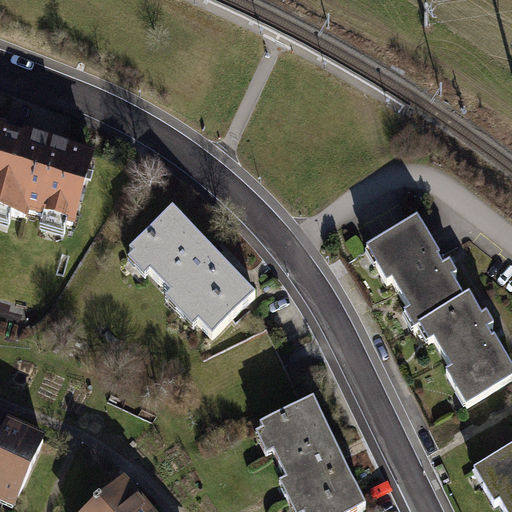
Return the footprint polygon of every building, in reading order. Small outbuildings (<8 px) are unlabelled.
[(92,161),(0,135),(0,206),(73,227),(92,161)] [(213,341),(258,303),(173,213),(132,253),(136,258),(129,263),(145,280),(151,274),(171,297),(167,303),(195,331),(200,326),(213,341)] [(367,254),(387,286),(391,284),(409,314),(403,317),(413,334),(420,330),(430,345),(434,343),(451,373),(445,377),(466,411),(511,383),(511,372),(494,342),(491,343),(489,340),(486,334),(492,330),(486,318),(481,321),(469,299),(462,303),(449,281),(455,278),(449,268),(442,272),(440,269),(435,262),(438,260),(416,224),(367,254)] [(362,511),(310,405),(260,430),(264,437),(256,441),(265,459),(271,456),(285,484),(278,487),(290,511),(362,511)] [(0,415),(0,498),(14,505),(47,430),(8,413),(0,432),(0,420),(2,416),(0,415)] [(511,511),(511,450),(472,474),(494,509),(498,506),(501,511),(511,511)] [(146,511),(122,484),(89,511),(146,511)]
